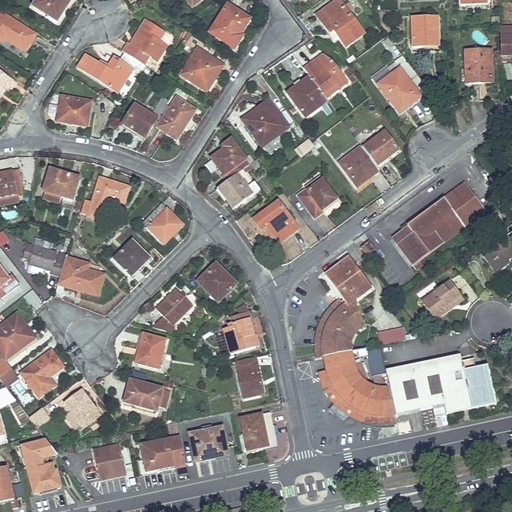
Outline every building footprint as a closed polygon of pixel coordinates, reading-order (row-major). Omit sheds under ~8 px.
[(71,0),(36,0),(31,7),(54,21),(60,12),(63,14),(71,0)] [(363,34),(348,13),(343,7),(338,0),(316,16),(329,35),(333,32),(345,48),(363,34)] [(347,4),(343,7),(348,13),(352,10),(347,4)] [(249,20),(227,6),(209,34),(234,50),(240,40),(237,39),(249,20)] [(63,14),(60,12),(54,21),(57,23),(63,14)] [(35,36),(0,13),(0,41),(3,44),(5,40),(25,52),(35,36)] [(412,20),(413,48),(423,48),(423,44),(438,44),(437,19),(412,20)] [(511,28),(499,29),(500,57),(511,56),(511,28)] [(361,63),(387,44),(390,48),(393,45),(386,36),(357,58),(361,63)] [(402,57),(393,45),(390,48),(399,60),(402,57)] [(223,67),(197,50),(180,76),(201,89),(209,77),(214,80),(223,67)] [(465,52),(466,76),(468,76),(468,84),(491,84),(490,51),(465,52)] [(78,69),(117,94),(132,71),(140,76),(145,67),(124,54),(119,62),(114,59),(108,68),(101,63),(99,66),(85,57),(78,69)] [(303,70),(309,78),(325,100),(338,91),(338,90),(347,83),(331,62),(325,57),(312,67),(310,65),(303,70)] [(420,98),(416,93),(424,87),(402,57),(399,60),(394,64),(399,70),(377,86),(397,112),(407,104),(409,107),(420,98)] [(349,81),(355,77),(350,70),(345,75),(349,81)] [(0,90),(4,85),(7,88),(10,90),(15,84),(0,73),(0,90)] [(206,92),(214,80),(209,77),(201,89),(206,92)] [(289,97),(305,119),(327,102),(325,100),(309,78),(294,89),(296,91),(289,97)] [(61,97),(57,122),(87,127),(91,102),(61,97)] [(195,111),(176,99),(170,108),(165,106),(156,120),(153,126),(176,141),(195,111)] [(151,117),(134,106),(122,125),(145,139),(153,126),(156,120),(165,106),(167,104),(161,100),(151,117)] [(244,124),(262,148),(288,129),(268,102),(253,113),(255,116),(244,124)] [(398,114),(409,107),(407,104),(397,112),(398,114)] [(253,113),(242,121),(244,124),(255,116),(253,113)] [(362,149),(376,168),(398,151),(384,132),(362,149)] [(250,165),(253,163),(249,157),(246,160),(231,140),(223,146),(225,149),(211,160),(223,176),(221,177),(226,183),(237,175),(250,165)] [(308,140),(293,151),(299,159),(314,149),(308,140)] [(376,168),(362,149),(361,147),(339,164),(356,188),(378,172),(376,168)] [(0,207),(18,204),(17,196),(23,195),(23,191),(19,170),(0,173),(0,207)] [(58,175),(49,173),(43,192),(45,193),(43,200),(58,204),(60,197),(72,201),(78,179),(58,174),(58,175)] [(247,188),(237,175),(226,183),(219,188),(235,209),(253,196),(257,192),(251,185),(247,188)] [(322,211),(337,201),(320,178),(305,189),(306,190),(297,197),(314,221),(324,213),(322,211)] [(128,189),(100,180),(92,204),(85,202),(81,215),(88,217),(87,218),(103,223),(110,200),(123,204),(128,189)] [(412,267),(485,213),(464,184),(391,239),(412,267)] [(219,188),(217,190),(233,211),(235,209),(219,188)] [(254,222),(261,231),(266,227),(279,243),(297,230),(278,203),(254,222)] [(161,205),(142,224),(161,242),(171,232),(174,235),(182,226),(161,205)] [(0,249),(10,244),(2,231),(0,232),(0,249)] [(511,231),(480,255),(495,275),(511,264),(509,261),(511,258),(511,231)] [(171,232),(161,242),(164,245),(174,235),(171,232)] [(132,241),(113,261),(131,279),(140,269),(138,268),(148,258),(132,241)] [(370,253),(374,250),(369,242),(360,248),(365,256),(370,253)] [(23,260),(30,262),(28,266),(50,273),(50,275),(60,278),(65,259),(56,256),(57,253),(34,246),(34,247),(27,245),(23,260)] [(148,258),(138,268),(140,269),(150,259),(148,258)] [(346,305),(347,306),(354,301),(371,288),(353,265),(348,258),(324,276),(342,299),(346,305)] [(88,266),(65,259),(60,278),(58,286),(65,288),(66,285),(82,290),(81,292),(98,297),(103,276),(87,271),(88,266)] [(215,265),(197,283),(218,304),(236,285),(215,265)] [(0,268),(0,299),(18,286),(12,278),(9,280),(0,268)] [(445,307),(459,296),(449,283),(422,302),(435,320),(448,311),(445,307)] [(177,291),(156,311),(163,318),(152,329),(170,334),(175,329),(172,326),(192,306),(177,291)] [(33,308),(41,304),(34,292),(26,296),(33,308)] [(448,311),(462,301),(459,296),(445,307),(448,311)] [(324,358),(350,353),(350,350),(350,346),(350,343),(352,339),(354,335),(357,331),(360,329),(364,327),(354,301),(347,306),(346,305),(344,307),(341,308),(337,312),(334,316),(330,321),(327,327),(324,334),(323,339),(323,344),(322,350),(323,355),(323,358),(324,358)] [(233,327),(222,331),(230,356),(255,349),(251,338),(255,337),(248,313),(230,318),(233,327)] [(0,327),(0,329),(1,331),(0,332),(0,354),(3,360),(0,362),(0,377),(11,369),(5,361),(32,341),(22,327),(24,325),(17,315),(0,327)] [(35,339),(24,325),(22,327),(32,341),(35,339)] [(401,329),(377,334),(380,347),(404,342),(401,329)] [(166,341),(142,335),(134,364),(158,370),(166,341)] [(380,347),(366,350),(374,388),(376,389),(381,389),(386,389),(389,389),(386,377),(380,347)] [(55,386),(48,377),(62,366),(51,352),(21,374),(39,398),(55,386)] [(350,353),(324,358),(327,371),(327,376),(330,383),(333,389),(337,395),(342,401),(347,405),(352,409),(358,412),(365,415),(370,416),(376,417),(382,417),(387,417),(394,416),(394,417),(443,407),(445,415),(495,404),(487,366),(474,369),(472,359),(386,377),(389,389),(386,389),(381,389),(376,389),(374,388),(371,387),(366,384),(362,381),(359,379),(357,375),(354,370),(353,365),(350,353)] [(243,399),(260,395),(258,384),(260,383),(255,358),(236,362),(243,399)] [(5,388),(18,379),(11,369),(0,377),(0,381),(5,388)] [(170,392),(130,382),(124,404),(156,412),(157,407),(165,410),(170,392)] [(326,393),(331,400),(330,391),(322,386),(326,393)] [(72,411),(70,412),(83,429),(100,416),(81,392),(66,403),(72,411)] [(72,411),(66,403),(64,404),(70,412),(72,411)] [(42,410),(29,419),(34,425),(47,416),(42,410)] [(269,414),(240,420),(247,452),(274,446),(276,443),(269,414)] [(176,424),(167,425),(170,439),(179,437),(176,424)] [(219,429),(189,436),(194,460),(214,456),(215,459),(227,456),(224,444),(222,444),(219,429)] [(179,438),(141,447),(146,473),(185,465),(179,438)] [(54,473),(52,465),(47,466),(46,459),(57,456),(53,451),(46,442),(22,448),(24,458),(34,495),(60,488),(56,472),(54,473)] [(119,446),(93,452),(98,479),(124,473),(119,446)] [(6,468),(0,469),(0,502),(0,504),(10,502),(12,510),(18,509),(16,500),(14,501),(6,468)] [(124,473),(98,479),(99,483),(125,477),(124,473)]
